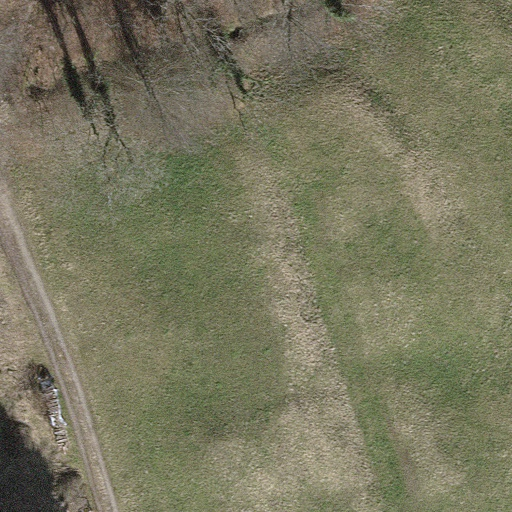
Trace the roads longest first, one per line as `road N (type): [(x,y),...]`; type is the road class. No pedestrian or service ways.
road 1 (track): [(275,103),(401,511)]
road 2 (track): [(99,511),(0,163)]
